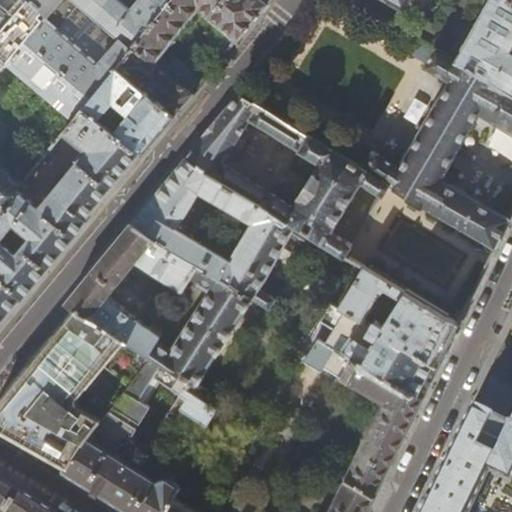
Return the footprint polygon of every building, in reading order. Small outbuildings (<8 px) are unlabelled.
[(0,0),(0,72),(27,40),(49,13),(35,0),(0,0)] [(60,0),(49,13),(27,40),(92,96),(116,67),(171,0),(137,0),(131,7),(122,0),(60,0)] [(35,0),(49,13),(60,0),(35,0)] [(212,68),(213,69),(267,3),(261,0),(171,0),(116,67),(175,114),(204,80),(203,79),(208,73),(212,68)] [(385,0),(404,10),(410,0),(385,0)] [(511,0),(489,0),(455,60),(511,92),(511,51),(509,50),(511,45),(511,0)] [(0,210),(18,189),(22,184),(1,167),(0,168),(0,154),(28,177),(64,131),(84,107),(92,96),(27,40),(0,72),(0,210)] [(375,153),(365,169),(388,183),(459,227),(493,247),(495,248),(509,220),(474,199),(439,178),(472,121),(472,122),(478,112),(498,124),(511,132),(511,92),(455,60),(436,49),(426,67),(449,81),(399,167),(375,153)] [(158,135),(175,114),(116,67),(92,96),(84,107),(139,152),(142,155),(158,135)] [(346,109),(369,125),(384,104),(361,88),(346,109)] [(388,183),(365,169),(239,94),(214,125),(187,157),(293,221),(312,234),(345,254),(351,243),(330,230),(360,181),(382,194),(388,183)] [(112,186),(139,152),(84,107),(64,131),(87,150),(41,207),(18,189),(0,210),(0,320),(20,296),(22,297),(88,220),(85,218),(99,201),(98,200),(107,189),(109,190),(112,186)] [(293,221),(187,157),(180,165),(161,189),(133,222),(252,295),(270,306),(275,296),(260,287),(292,234),(306,243),(312,234),(293,221)] [(252,295),(133,222),(100,262),(66,303),(75,308),(151,355),(197,384),(252,295)] [(447,344),(458,322),(364,266),(339,305),(356,316),(363,320),(384,286),(401,297),(385,324),(374,318),(371,324),(437,366),(447,344)] [(326,366),(350,381),(360,361),(337,347),(356,316),(339,305),(332,301),(323,316),(339,326),(329,342),(321,337),(307,362),(324,371),(326,366)] [(65,321),(0,398),(0,427),(26,442),(68,466),(86,436),(100,418),(78,406),(77,397),(103,366),(127,385),(151,355),(75,308),(65,321)] [(434,371),(437,366),(371,324),(363,320),(356,316),(337,347),(360,361),(422,398),(425,392),(434,371)] [(197,384),(151,355),(127,385),(100,418),(86,436),(114,454),(121,442),(126,444),(136,428),(127,422),(130,418),(139,424),(149,407),(145,404),(158,382),(179,394),(166,416),(186,428),(193,417),(206,426),(217,409),(209,403),(214,395),(197,384)] [(400,444),(422,398),(360,361),(350,381),(382,399),(346,476),(347,477),(375,494),(400,444)] [(511,383),(489,373),(474,405),(511,424),(511,383)] [(511,511),(511,424),(474,405),(435,485),(421,511),(511,511)] [(99,494),(126,511),(165,511),(173,497),(179,486),(165,478),(156,479),(114,454),(86,436),(68,466),(65,472),(66,472),(99,494)] [(366,511),(375,494),(347,477),(328,511),(366,511)] [(49,511),(12,488),(0,480),(0,511),(49,511)] [(197,511),(173,497),(165,511),(197,511)]
